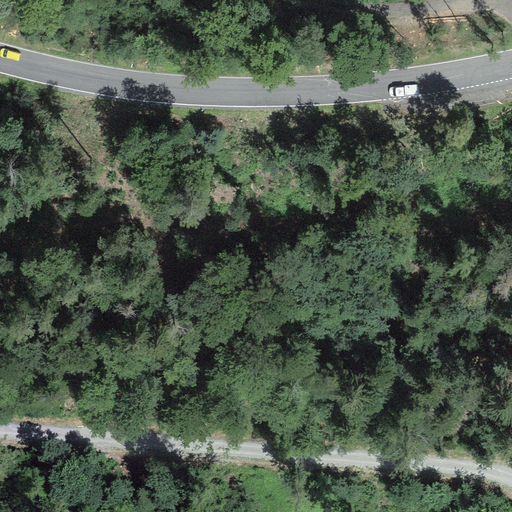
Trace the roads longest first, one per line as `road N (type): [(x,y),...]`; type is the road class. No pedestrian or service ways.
road 1 (tertiary): [(511,69),(294,92),(148,88),(0,59)]
road 2 (track): [(511,474),(0,429)]
